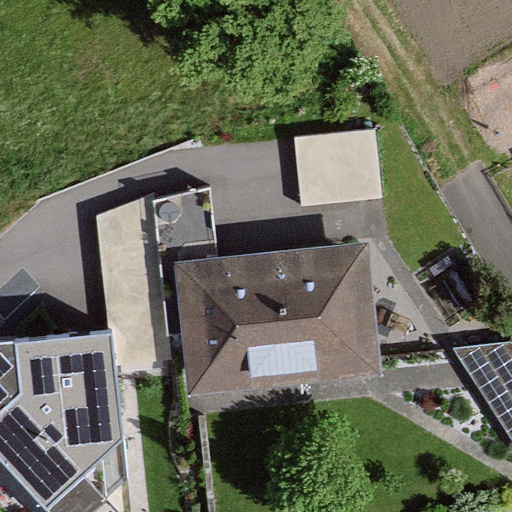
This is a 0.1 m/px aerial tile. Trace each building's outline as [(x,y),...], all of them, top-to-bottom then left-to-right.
[(294,137),(301,206),(382,198),(375,129),(294,137)] [(209,188),(153,202),(168,335),(181,334),(174,261),(217,257),(209,188)] [(168,335),(153,202),(97,215),(111,334),(115,366),(171,359),(168,335)] [(369,242),(174,261),(181,334),(187,396),(382,378),(369,242)] [(132,511),(115,366),(111,334),(0,342),(0,459),(49,511),(132,511)] [(511,342),(511,341),(452,347),(511,439),(511,342)]
